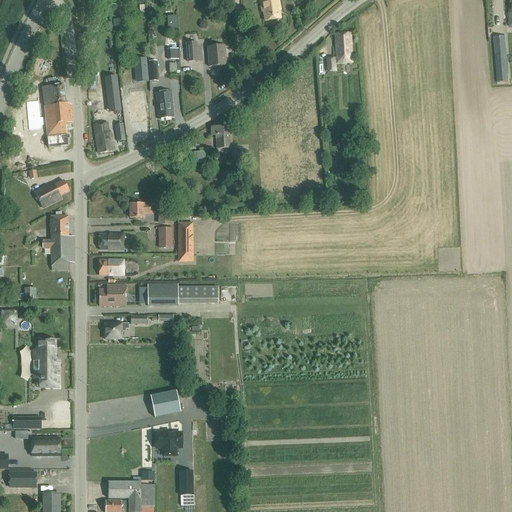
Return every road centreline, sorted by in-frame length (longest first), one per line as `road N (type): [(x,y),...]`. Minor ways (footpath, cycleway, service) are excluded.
road 1 (track): [(378,0),(394,160),(387,199),(364,209),(207,219)]
road 2 (unclassified): [(80,511),(79,178)]
road 3 (unclassified): [(79,178),(229,102),(355,0)]
